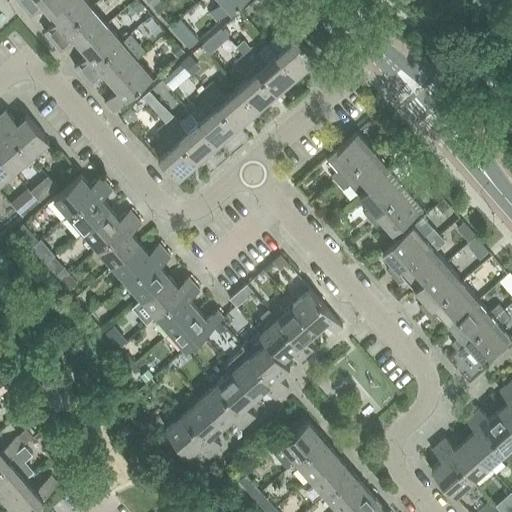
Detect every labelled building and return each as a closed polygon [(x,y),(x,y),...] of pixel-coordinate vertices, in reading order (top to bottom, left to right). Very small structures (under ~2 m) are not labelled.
[(45,3),(52,11),(64,0),(29,0),(24,5),(32,14),(45,3)] [(46,30),(54,39),(94,4),(90,0),(64,0),(52,11),(59,19),(46,30)] [(139,0),(133,0),(129,4),(136,11),(143,4),(139,0)] [(163,0),(160,0),(153,6),(159,13),(168,5),(163,0)] [(223,0),(211,11),(219,20),(240,0),(223,0)] [(75,37),(82,45),(109,21),(94,4),(54,39),(62,49),(75,37)] [(288,42),(278,51),(298,74),(318,57),(285,20),(276,27),(288,42)] [(76,65),(84,74),(124,38),(109,21),(82,45),(89,54),(76,65)] [(309,45),(317,38),(315,35),(305,24),(297,31),(309,45)] [(221,27),(211,36),(217,43),(227,34),(221,27)] [(124,38),(84,74),(92,83),(105,72),(112,80),(139,56),(146,50),(131,33),(124,38)] [(188,34),(182,39),(189,47),(195,42),(188,34)] [(244,38),(237,44),(245,54),(252,48),(244,38)] [(177,45),(172,49),(179,56),(183,52),(177,45)] [(252,48),(245,54),(278,92),(298,74),(278,51),(267,61),(254,46),(252,48)] [(249,75),(238,85),(259,109),(278,92),(245,54),(237,61),(249,75)] [(189,55),(183,61),(191,70),(197,64),(189,55)] [(139,56),(112,80),(119,88),(106,100),(114,109),(155,73),(139,56)] [(172,70),(164,77),(169,84),(177,76),(172,70)] [(214,81),(206,88),(239,126),(259,109),(238,85),(227,95),(214,81)] [(210,109),(199,119),(220,142),(239,126),(206,88),(198,95),(210,109)] [(150,90),(144,95),(153,104),(159,99),(150,90)] [(7,106),(0,112),(0,117),(33,154),(50,139),(26,113),(18,120),(7,106)] [(131,106),(124,112),(130,119),(137,113),(131,106)] [(175,115),(167,122),(200,160),(220,142),(199,119),(193,112),(181,122),(175,115)] [(0,151),(15,169),(33,154),(0,117),(0,151)] [(164,136),(153,146),(160,153),(159,154),(180,177),(200,160),(167,122),(158,129),(164,136)] [(331,174),(337,181),(375,148),(358,129),(328,156),(338,168),(331,174)] [(380,130),(371,138),(377,145),(386,137),(380,130)] [(395,142),(389,148),(397,158),(404,152),(395,142)] [(350,182),(360,193),(391,166),(375,148),(337,181),(344,188),(350,182)] [(0,182),(15,169),(0,151),(0,182)] [(414,165),(408,171),(415,178),(421,172),(414,165)] [(364,211),(370,218),(407,185),(391,166),(360,193),(370,205),(364,211)] [(54,196),(69,213),(106,180),(101,174),(90,183),(81,172),(54,196)] [(423,176),(417,181),(421,186),(427,180),(423,176)] [(69,213),(83,230),(110,206),(102,196),(112,187),(106,180),(69,213)] [(40,200),(46,194),(37,184),(31,189),(40,200)] [(382,219),(398,237),(413,224),(409,218),(424,204),(407,185),(370,218),(376,225),(382,219)] [(22,215),(38,201),(27,188),(11,201),(22,215)] [(444,198),(437,204),(443,211),(450,205),(444,198)] [(83,230),(99,247),(136,214),(130,207),(119,217),(110,206),(83,230)] [(99,247),(113,264),(140,240),(131,230),(142,221),(136,214),(99,247)] [(464,221),(457,227),(469,241),(476,235),(467,225),(464,221)] [(25,222),(16,229),(18,230),(31,246),(39,239),(25,222)] [(387,267),(393,274),(439,234),(433,228),(424,236),(413,224),(398,237),(383,250),(393,262),(387,267)] [(405,276),(415,287),(446,260),(435,248),(444,240),(439,234),(393,274),(399,281),(405,276)] [(469,241),(466,244),(472,251),(482,242),(476,235),(469,241)] [(39,239),(31,246),(46,263),(55,255),(56,254),(41,237),(39,239)] [(113,264),(128,281),(165,247),(159,241),(149,250),(140,240),(113,264)] [(128,281),(142,297),(169,273),(160,263),(171,254),(165,247),(128,281)] [(281,253),(273,261),(279,268),(288,261),(281,253)] [(55,255),(46,263),(60,280),(70,272),(70,271),(55,255)] [(419,304),(425,311),(462,279),(446,260),(415,287),(425,299),(419,304)] [(70,272),(60,280),(69,290),(79,282),(70,272)] [(499,280),(507,289),(511,284),(511,276),(508,272),(499,280)] [(142,297),(133,305),(147,322),(157,314),(194,281),(189,274),(178,284),(169,273),(142,297)] [(438,313),(448,324),(478,297),(462,279),(425,311),(431,318),(438,313)] [(157,314),(172,331),(198,307),(189,297),(200,288),(194,281),(157,314)] [(247,283),(240,289),(246,297),(253,291),(247,283)] [(310,287),(293,302),(316,329),(327,320),(336,331),(343,325),(310,287)] [(451,341),(458,348),(503,308),(498,303),(490,311),(478,297),(448,324),(458,336),(451,341)] [(277,302),(270,309),(276,316),(309,354),(316,348),(306,338),(316,329),(293,302),(284,310),(277,302)] [(198,307),(172,331),(187,348),(214,324),(220,318),(224,315),(218,308),(207,317),(198,307)] [(268,324),(260,331),(266,338),(283,358),(293,349),(302,360),(309,354),(276,316),(270,309),(269,308),(260,315),(268,324)] [(503,308),(458,348),(464,355),(470,350),(480,361),(511,335),(501,323),(509,316),(503,308)] [(220,318),(214,324),(219,331),(226,325),(220,318)] [(115,324),(106,332),(111,338),(120,330),(115,324)] [(248,339),(242,344),(245,348),(249,353),(282,391),(289,385),(282,377),(279,374),(290,365),(286,360),(283,358),(266,338),(260,331),(249,340),(248,339)] [(245,348),(228,362),(233,367),(256,394),(266,386),(276,396),(282,391),(249,353),(245,348)] [(127,353),(121,358),(123,360),(129,367),(135,362),(127,353)] [(233,367),(216,382),(249,420),(255,414),(246,403),(256,394),(233,367)] [(148,369),(141,376),(146,382),(153,375),(148,369)] [(0,377),(0,394),(9,387),(0,377)] [(216,382),(199,397),(223,423),(233,415),(242,426),(249,420),(216,382)] [(509,399),(499,408),(511,422),(511,388),(507,383),(500,389),(509,399)] [(10,389),(3,395),(11,405),(19,398),(10,389)] [(199,397),(183,411),(215,449),(222,443),(212,432),(223,423),(199,397)] [(480,406),(474,412),(507,449),(510,446),(511,444),(511,422),(499,408),(489,416),(480,406)] [(215,449),(183,411),(165,426),(188,453),(199,444),(209,455),(215,449)] [(476,428),(466,437),(490,464),(501,454),(506,450),(507,449),(474,412),(467,417),(476,428)] [(281,443),(272,450),(287,467),(296,460),(323,436),(321,434),(316,428),(315,427),(308,419),(281,443)] [(25,427),(16,435),(23,443),(33,435),(25,427)] [(0,464),(23,443),(16,435),(2,447),(0,445),(0,464)] [(447,435),(440,441),(472,479),(490,464),(466,437),(456,446),(447,435)] [(296,460),(311,477),(338,453),(323,436),(296,460)] [(472,479),(440,441),(433,447),(442,458),(432,467),(455,494),(472,479)] [(53,442),(44,450),(49,456),(58,448),(53,442)] [(0,464),(0,493),(3,496),(26,475),(16,464),(31,452),(23,443),(0,464)] [(506,450),(501,454),(506,460),(511,456),(506,450)] [(311,477),(325,493),(352,470),(347,463),(338,453),(311,477)] [(325,493),(340,510),(367,487),(357,476),(352,470),(325,493)] [(26,475),(3,496),(16,511),(25,511),(59,483),(50,473),(36,486),(26,475)] [(239,479),(248,490),(255,484),(246,473),(239,479)] [(340,510),(341,511),(369,511),(381,502),(373,494),(367,487),(340,510)] [(258,501),(267,511),(269,511),(275,507),(265,495),(258,501)] [(511,501),(508,498),(497,508),(500,511),(509,511),(511,510),(511,501)] [(369,511),(389,511),(388,511),(381,502),(369,511)]
